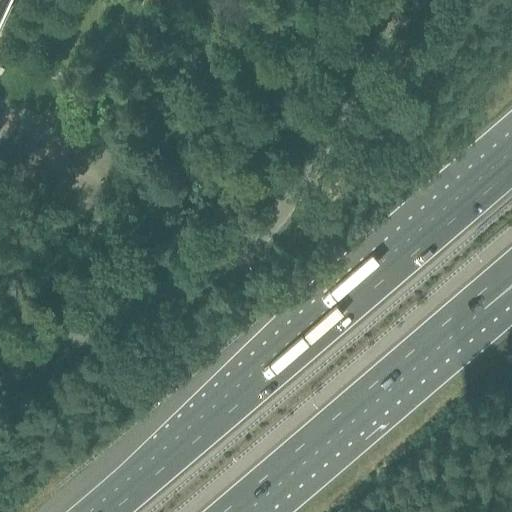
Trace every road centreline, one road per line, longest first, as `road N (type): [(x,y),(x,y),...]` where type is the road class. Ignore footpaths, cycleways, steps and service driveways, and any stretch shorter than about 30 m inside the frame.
road 1 (unclassified): [(0,375),(217,258),(248,233),(287,187),(393,0)]
road 2 (motorway): [(511,159),(100,511)]
road 3 (motorway): [(232,511),(511,274)]
